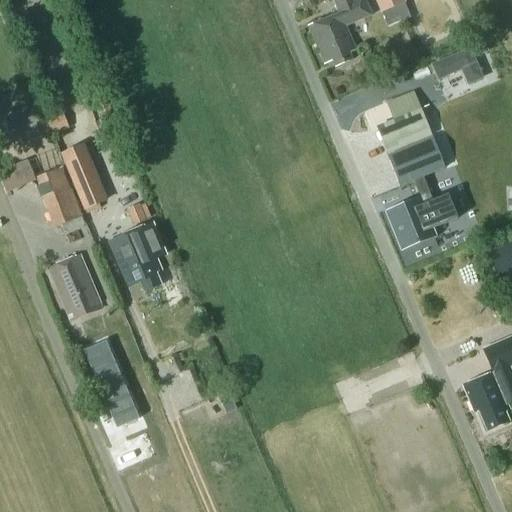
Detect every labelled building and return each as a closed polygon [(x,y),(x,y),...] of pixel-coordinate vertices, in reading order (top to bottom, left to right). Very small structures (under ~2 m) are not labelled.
[(337,0),(342,12),(311,25),(326,61),(333,58),(336,66),(352,60),(349,52),(356,50),(346,25),(374,15),(367,0),(337,0)] [(403,0),(374,0),(380,13),(405,3),(403,0)] [(489,52),(485,44),(471,50),(470,49),(431,66),(438,81),(462,71),(469,86),(484,79),(475,59),(489,52)] [(83,89),(86,97),(98,93),(94,84),(83,89)] [(53,135),(69,128),(62,113),(46,121),(53,135)] [(386,212),(399,244),(404,242),(407,249),(435,238),(435,239),(436,238),(437,238),(436,238),(433,230),(458,219),(457,218),(453,219),(444,199),(449,197),(448,195),(433,201),(423,177),(445,168),(433,139),(388,157),(400,187),(410,183),(417,200),(387,212),(387,211),(386,212)] [(104,202),(81,146),(80,145),(60,154),(84,211),(104,202)] [(35,182),(27,162),(0,173),(0,177),(7,194),(35,182)] [(61,168),(35,178),(55,228),(80,218),(61,168)] [(146,205),(140,207),(140,206),(127,211),(133,226),(152,218),(146,205)] [(142,229),(115,241),(108,244),(127,290),(140,284),(144,293),(160,286),(156,275),(161,273),(142,229)] [(102,310),(80,256),(48,269),(67,315),(73,312),(77,321),(102,310)] [(511,338),(485,350),(495,373),(464,386),(474,411),(479,410),(487,430),(507,421),(503,412),(509,410),(507,406),(511,403),(511,370),(511,367),(511,366),(511,338)] [(110,339),(88,348),(121,425),(143,415),(110,339)] [(218,397),(206,402),(209,408),(216,424),(228,419),(227,417),(221,403),(218,397)]
